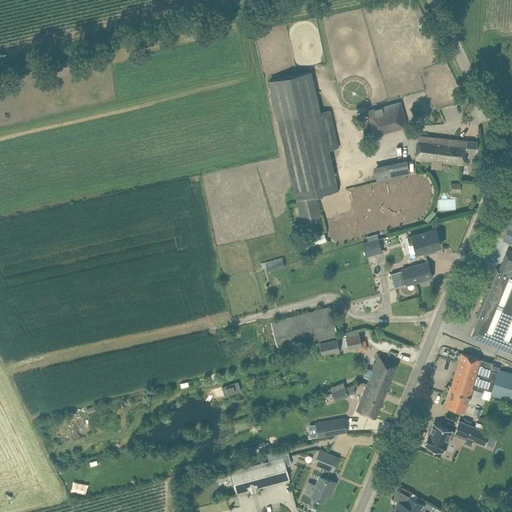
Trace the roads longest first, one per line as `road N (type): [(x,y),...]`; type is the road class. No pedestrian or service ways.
road 1 (unclassified): [(359,511),(511,148)]
road 2 (unknown): [(489,104),(445,125),(407,130),(354,171)]
road 3 (tertiary): [(511,127),(479,92),(432,0)]
